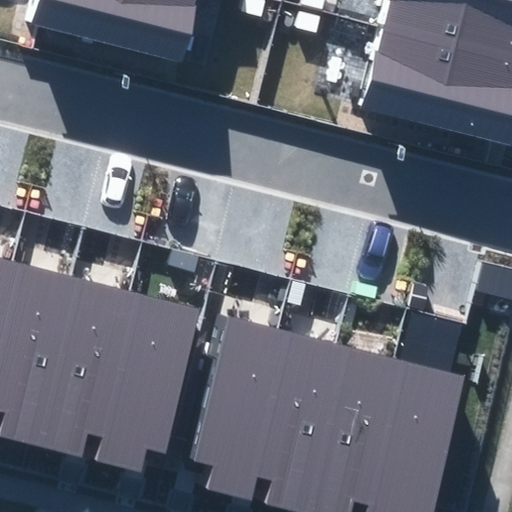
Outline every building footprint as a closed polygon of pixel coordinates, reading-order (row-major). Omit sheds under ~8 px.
[(28,0),(23,21),(182,62),(197,7),(194,7),(195,0),(28,0)] [(511,0),(388,0),(383,24),(511,55),(511,0)] [(363,102),(511,138),(511,55),(383,24),(363,102)] [(0,315),(13,263),(0,259),(0,315)] [(13,263),(0,315),(0,410),(5,412),(0,433),(0,435),(33,443),(74,277),(13,263)] [(130,291),(74,277),(33,443),(83,455),(88,435),(94,436),(130,291)] [(202,309),(130,291),(94,436),(102,438),(97,460),(141,471),(146,448),(166,452),(202,309)] [(206,489),(237,496),(278,333),(230,321),(194,463),(211,467),(206,489)] [(267,504),(292,510),(335,346),(278,333),(237,496),(251,500),(257,476),(273,480),(267,504)] [(390,357),(335,346),(292,510),(298,511),(351,511),(354,501),(390,357)] [(434,511),(468,376),(390,357),(354,501),(369,505),(367,511),(434,511)]
